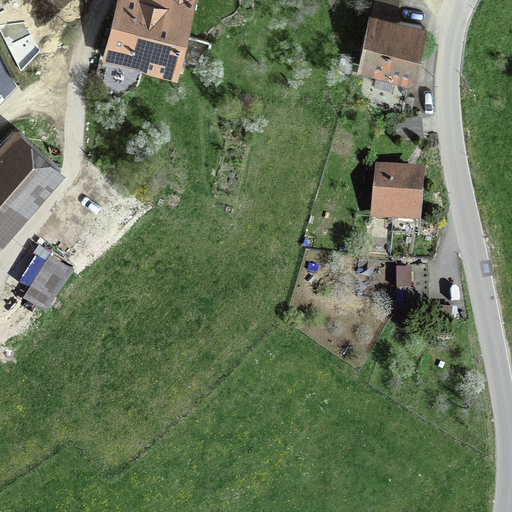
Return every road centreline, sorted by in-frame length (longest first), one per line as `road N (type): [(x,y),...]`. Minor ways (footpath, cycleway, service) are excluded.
road 1 (tertiary): [(461,0),(442,85),(502,416),(501,511)]
road 2 (residential): [(103,0),(80,50),(64,180),(0,269)]
